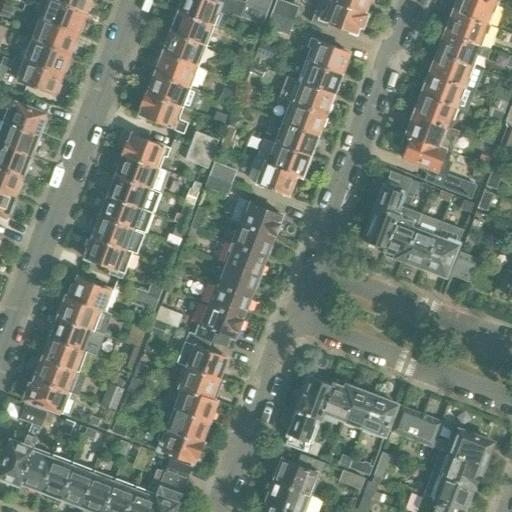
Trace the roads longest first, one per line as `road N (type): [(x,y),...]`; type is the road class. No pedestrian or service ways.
road 1 (residential): [(0,357),(138,0)]
road 2 (residential): [(419,0),(316,273)]
road 3 (residential): [(295,320),(511,400)]
road 4 (residential): [(511,347),(316,273)]
road 5 (residential): [(220,511),(295,320)]
